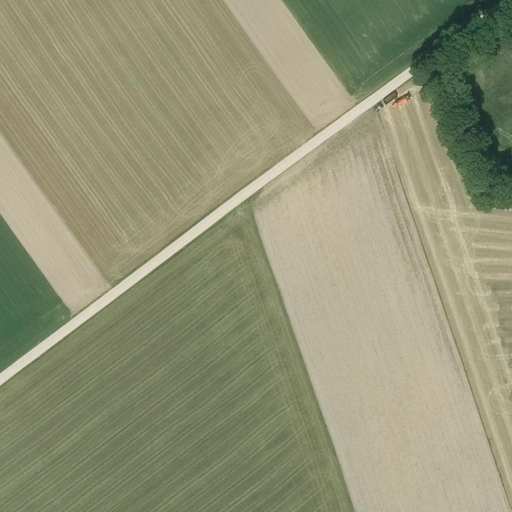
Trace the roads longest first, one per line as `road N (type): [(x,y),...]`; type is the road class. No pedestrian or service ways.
road 1 (track): [(511,3),(247,196)]
road 2 (track): [(247,196),(0,385)]
